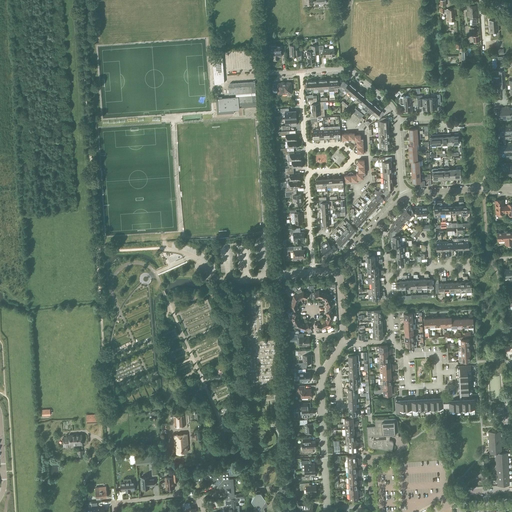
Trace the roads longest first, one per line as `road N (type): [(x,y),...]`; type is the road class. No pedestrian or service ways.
road 1 (track): [(80,0),(95,250)]
road 2 (track): [(95,250),(108,450)]
road 3 (residential): [(390,340),(392,270),(468,266)]
road 4 (residential): [(326,511),(324,373)]
road 5 (residential): [(351,156),(341,145),(305,143),(299,71)]
road 6 (residential): [(299,71),(348,68),(395,119)]
